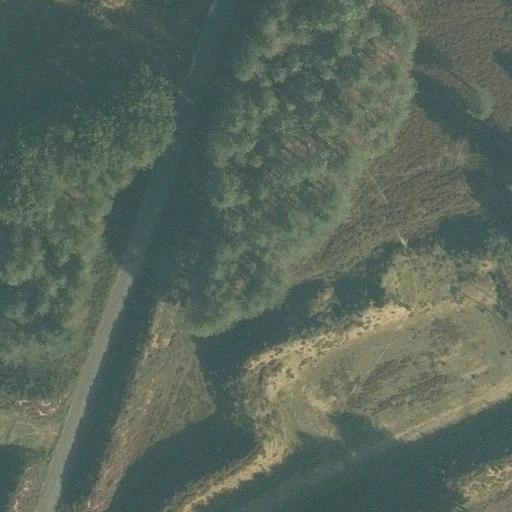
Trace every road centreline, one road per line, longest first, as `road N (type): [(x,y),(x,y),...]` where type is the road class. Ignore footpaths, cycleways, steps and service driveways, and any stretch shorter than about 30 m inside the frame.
road 1 (track): [(237,0),(52,511)]
road 2 (track): [(511,399),(279,511)]
road 3 (track): [(224,38),(144,54),(0,113)]
